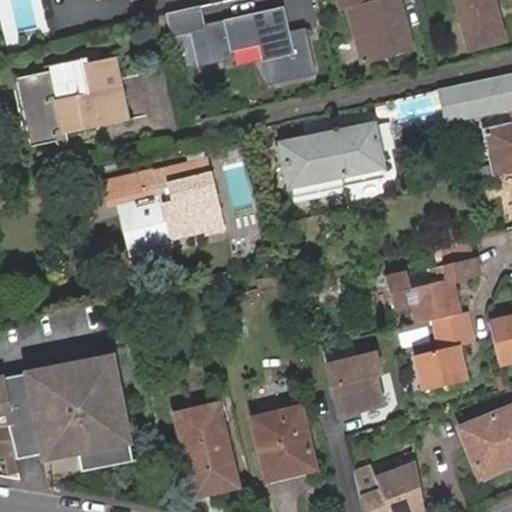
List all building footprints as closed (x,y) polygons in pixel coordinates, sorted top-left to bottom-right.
[(351,0),(352,5),(365,61),(414,50),(402,0),(351,0)] [(495,0),(456,0),(465,50),(503,43),(495,0)] [(200,9),(168,16),(173,37),(195,33),(203,67),(225,62),(224,54),(263,46),(271,84),(315,75),(306,34),(286,37),(281,13),(203,29),(200,9)] [(40,69),(10,75),(23,144),(50,139),(48,132),(120,118),(107,55),(102,56),(100,44),(69,51),(70,56),(38,63),(40,69)] [(511,73),(441,89),(448,123),(511,109),(511,73)] [(441,95),(395,96),(396,121),(441,120),(441,95)] [(374,124),(282,145),(292,188),(344,176),(346,186),(386,176),(374,124)] [(511,169),(511,126),(503,128),(492,130),(493,135),(497,159),(433,174),(435,187),(511,169)] [(210,235),(224,231),(204,161),(151,176),(150,174),(104,186),(111,211),(137,204),(139,214),(131,217),(140,249),(208,231),(210,235)] [(435,250),(439,263),(461,257),(458,244),(435,250)] [(408,304),(413,324),(426,321),(454,313),(446,281),(473,275),(468,256),(461,257),(439,263),(422,268),(401,273),(406,287),(403,287),(400,273),(380,278),(388,309),(408,304)] [(323,274),(299,280),(302,294),(327,289),(323,274)] [(511,302),(511,316),(486,323),(489,333),(497,365),(511,361),(511,289),(509,290),(511,302)] [(469,338),(463,311),(454,313),(426,321),(433,349),(411,354),(420,394),(460,383),(451,348),(471,343),(469,338)] [(374,353),(326,365),(332,388),(337,387),(345,415),(384,404),(376,377),(380,375),(374,353)] [(112,356),(28,372),(49,456),(77,451),(81,470),(132,460),(112,356)] [(0,424),(8,424),(14,452),(41,447),(42,453),(43,458),(49,456),(28,372),(0,377),(0,424)] [(337,387),(332,388),(339,417),(345,415),(337,387)] [(216,406),(174,415),(192,498),(236,488),(216,406)] [(298,409),(249,421),(264,482),(315,468),(298,409)] [(511,409),(462,428),(481,476),(511,464),(511,409)] [(0,424),(0,452),(4,452),(8,472),(18,469),(14,452),(8,424),(0,424)] [(41,447),(14,452),(16,458),(42,453),(41,447)] [(381,490),(360,499),(363,511),(422,511),(424,511),(424,497),(417,463),(379,477),(377,478),(381,490)] [(381,490),(377,478),(379,477),(374,466),(353,474),(360,499),(381,490)]
